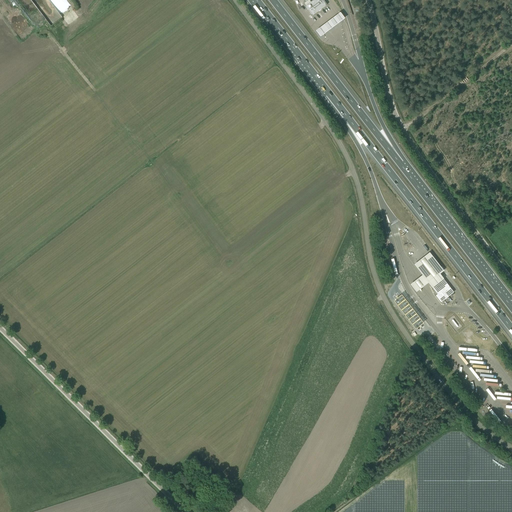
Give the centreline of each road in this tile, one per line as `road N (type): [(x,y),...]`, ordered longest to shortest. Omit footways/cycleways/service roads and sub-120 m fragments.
road 1 (unclassified): [(511,450),(463,409),(391,312),(337,138),(233,0)]
road 2 (unclassified): [(511,279),(402,128),(368,0)]
road 3 (motorway): [(328,93),(511,329)]
road 4 (unclassified): [(184,511),(0,327)]
road 5 (motorway): [(399,163),(272,0)]
road 6 (motorway): [(511,308),(399,163)]
road 7 (track): [(511,45),(402,128)]
road 8 (motorway): [(328,93),(381,201)]
